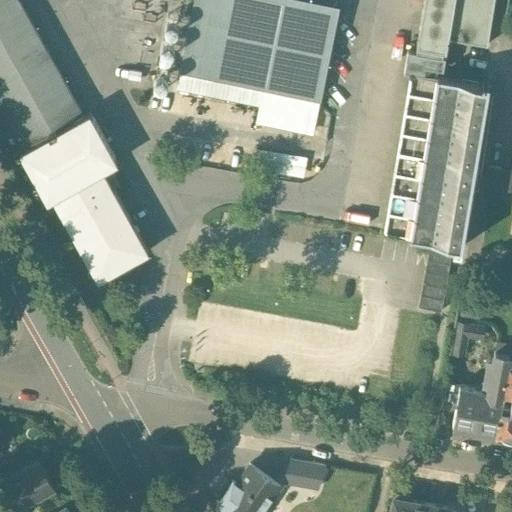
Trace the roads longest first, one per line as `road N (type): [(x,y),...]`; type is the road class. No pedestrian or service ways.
road 1 (residential): [(511,464),(82,391)]
road 2 (secondary): [(0,246),(82,391)]
road 3 (secondary): [(82,391),(156,511)]
